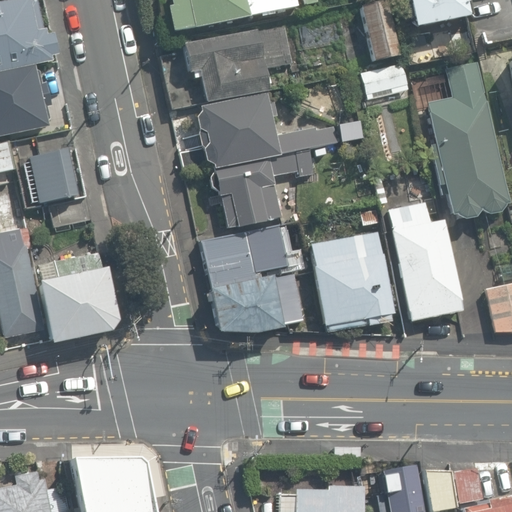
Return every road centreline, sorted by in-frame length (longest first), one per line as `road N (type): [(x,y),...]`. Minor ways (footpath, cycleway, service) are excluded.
road 1 (tertiary): [(179,392),(170,304),(96,0)]
road 2 (secondary): [(179,392),(511,401)]
road 3 (secondary): [(0,408),(59,396),(179,392)]
road 4 (residential): [(202,511),(179,392)]
